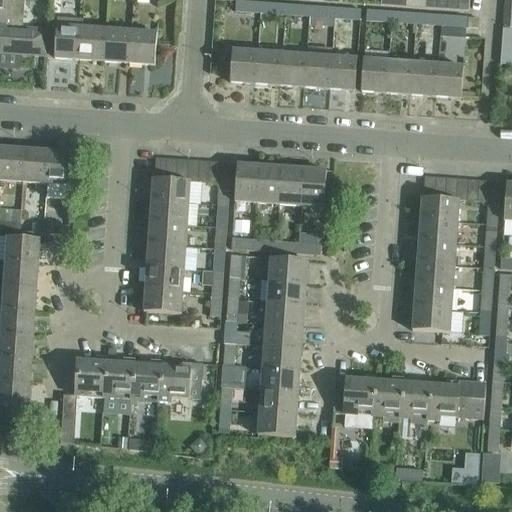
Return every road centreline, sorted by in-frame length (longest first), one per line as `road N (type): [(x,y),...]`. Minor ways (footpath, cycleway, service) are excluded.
road 1 (secondary): [(390,511),(73,479)]
road 2 (residential): [(391,144),(188,129)]
road 3 (residential): [(380,301),(391,144)]
road 4 (residential): [(111,278),(122,124)]
road 5 (residential): [(188,129),(197,0)]
road 6 (residential): [(122,124),(0,116)]
road 7 (residential): [(511,152),(391,144)]
